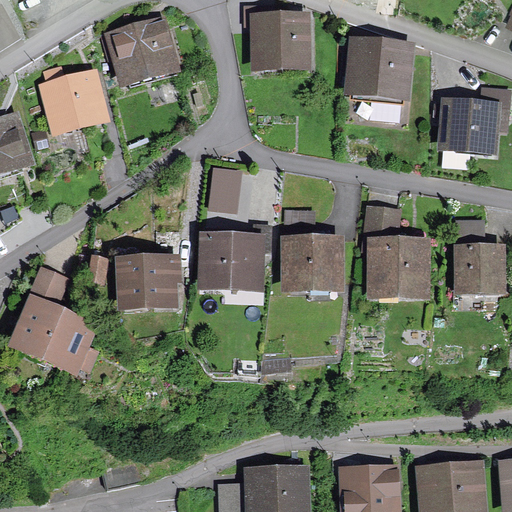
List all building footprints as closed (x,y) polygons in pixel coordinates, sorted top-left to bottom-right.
[(302,65),(301,46),(305,46),(305,25),(260,26),(261,66),(302,65)] [(120,57),(127,80),(174,67),(162,29),(116,42),(114,35),(102,38),(109,61),(120,57)] [(352,101),(399,106),(405,55),(346,50),(344,78),(354,79),(352,101)] [(45,75),(58,129),(103,117),(96,91),(89,93),(86,83),(64,88),(60,71),(45,75)] [(444,148),(491,152),(494,112),(508,113),(509,94),(483,91),(481,110),(447,107),(444,148)] [(0,170),(23,164),(11,125),(0,128),(0,170)] [(378,292),(419,293),(420,252),(394,251),(397,216),(369,213),(365,251),(378,252),(378,292)] [(458,293),(501,292),(501,254),(478,255),(477,245),(483,245),(482,225),(457,225),(457,244),(455,244),(455,260),(458,260),(458,293)] [(259,287),(259,266),(255,266),(256,254),(270,255),(270,228),(253,228),(253,234),(239,234),(238,246),(221,245),(221,233),(208,233),(206,285),(259,287)] [(289,249),(289,286),(338,286),(338,265),(335,265),(335,249),(289,249)] [(123,306),(172,304),(169,252),(145,253),(145,266),(121,267),(123,306)] [(92,260),(89,283),(102,285),(105,261),(92,260)] [(42,272),(32,298),(55,308),(65,282),(42,272)] [(33,308),(17,346),(73,370),(89,332),(33,308)] [(238,376),(260,377),(260,374),(261,362),(238,360),(238,376)] [(289,372),(288,360),(261,362),(260,374),(289,372)] [(390,511),(390,498),(394,498),(393,477),(361,479),(360,461),(332,458),(333,480),(348,479),(349,511),(390,511)] [(428,511),(476,511),(472,458),(416,462),(419,493),(427,492),(428,511)] [(302,511),(301,476),(300,476),(299,460),(283,461),(283,471),(270,471),(270,477),(252,478),(252,488),(220,489),(221,511),(302,511)] [(137,462),(102,469),(107,492),(141,485),(137,462)]
